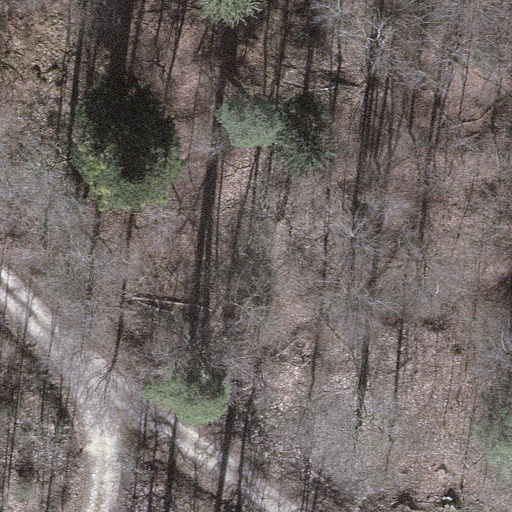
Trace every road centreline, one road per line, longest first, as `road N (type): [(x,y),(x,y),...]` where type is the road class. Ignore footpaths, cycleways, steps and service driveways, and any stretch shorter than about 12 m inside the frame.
road 1 (track): [(283,511),(83,365),(0,262)]
road 2 (track): [(83,365),(109,461),(97,511)]
